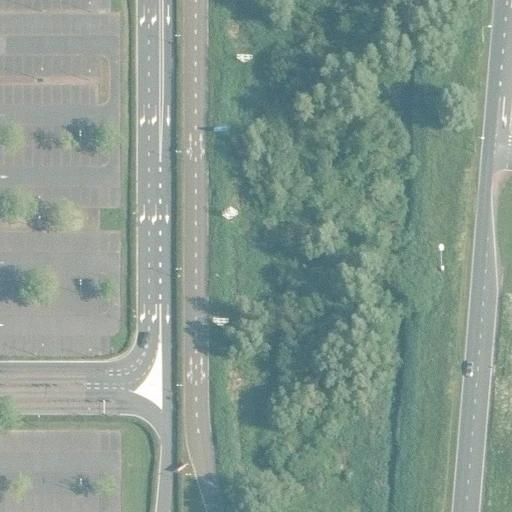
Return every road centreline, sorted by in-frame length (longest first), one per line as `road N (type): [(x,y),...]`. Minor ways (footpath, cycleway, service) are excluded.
road 1 (unclassified): [(223,511),(205,423),(203,0)]
road 2 (unclassified): [(168,119),(175,440),(167,511)]
road 3 (secondary): [(499,143),(469,511)]
road 4 (secondary): [(511,0),(499,143)]
road 5 (unclassified): [(156,0),(156,75),(168,119)]
